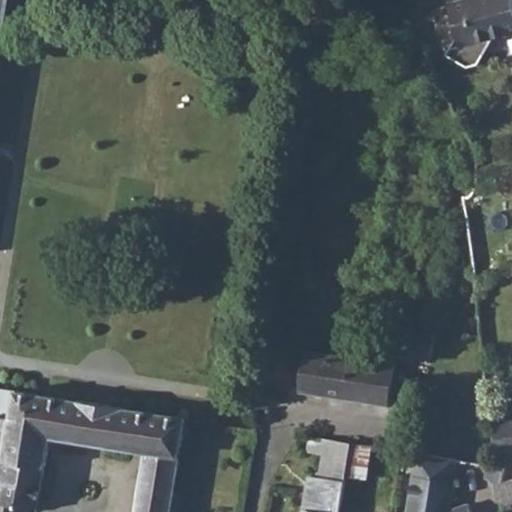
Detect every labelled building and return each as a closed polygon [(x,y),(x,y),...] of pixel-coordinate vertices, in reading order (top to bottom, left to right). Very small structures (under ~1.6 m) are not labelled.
[(511,31),(511,0),(459,0),(449,3),(458,35),(447,53),(468,65),(479,63),(484,53),(481,40),(511,31)] [(410,329),(407,359),(434,362),(437,332),(410,329)] [(300,392),(390,406),(395,368),(305,354),(300,392)] [(466,374),(470,408),(492,405),(490,394),(488,378),(487,370),(466,374)] [(488,378),(490,394),(505,392),(503,376),(488,378)] [(136,511),(168,511),(185,416),(0,387),(0,480),(4,481),(0,501),(0,502),(39,510),(56,437),(146,451),(136,511)] [(511,420),(494,422),(498,451),(511,448),(511,420)] [(456,457),(477,460),(483,427),(453,422),(446,456),(456,457)] [(340,511),(347,468),(351,442),(299,434),(297,449),(325,453),(321,475),(311,474),(304,511),(340,511)] [(351,442),(347,468),(364,471),(368,445),(351,442)] [(452,506),(456,457),(446,456),(417,452),(409,501),(417,502),(416,508),(417,511),(471,511),(471,510),(465,511),(460,511),(458,506),(452,506)] [(511,478),(501,482),(505,505),(511,502),(511,478)] [(417,502),(409,501),(408,511),(407,511),(417,511),(416,508),(417,502)] [(460,511),(465,511),(471,510),(467,502),(458,506),(460,511)]
